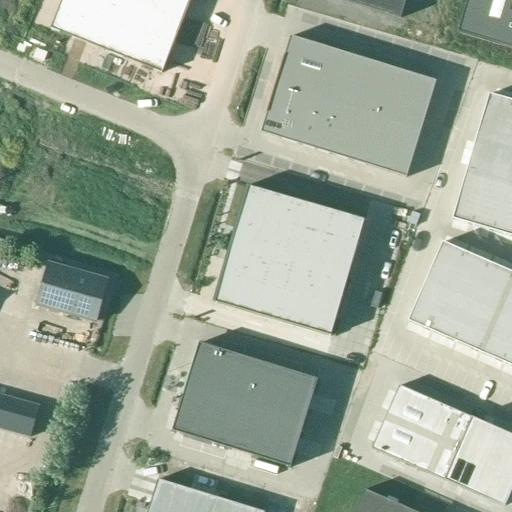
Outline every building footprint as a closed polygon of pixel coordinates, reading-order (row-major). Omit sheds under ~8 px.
[(40,0),(31,22),(161,75),(191,0),(40,0)] [(339,0),(400,18),(405,0),(339,0)] [(511,49),(511,0),(466,0),(457,34),(511,49)] [(289,38),(260,134),(406,179),(435,82),(289,38)] [(511,103),(489,97),(453,220),(511,236),(511,103)] [(21,131),(0,183),(0,206),(103,249),(132,176),(21,131)] [(245,187),(213,303),(330,337),(364,221),(245,187)] [(511,275),(442,245),(408,322),(511,367),(511,275)] [(106,280),(45,263),(33,307),(94,324),(106,280)] [(290,469),(317,381),(198,344),(171,432),(290,469)] [(511,437),(398,387),(371,450),(502,508),(511,485),(511,437)] [(0,395),(0,429),(30,438),(39,407),(0,395)] [(259,511),(157,480),(147,511),(259,511)] [(427,511),(361,483),(348,511),(427,511)]
